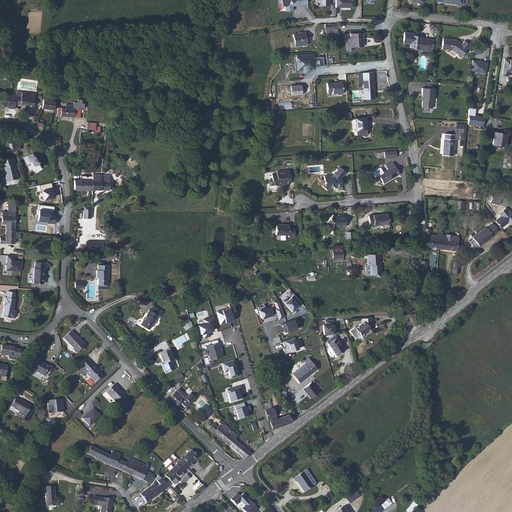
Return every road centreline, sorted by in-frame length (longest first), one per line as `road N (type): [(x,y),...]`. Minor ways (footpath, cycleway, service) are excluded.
road 1 (track): [(47,138),(58,96),(82,78),(160,75),(210,34),(293,24)]
road 2 (residential): [(235,472),(70,304)]
road 3 (residential): [(70,304),(61,162),(47,138),(0,126)]
road 4 (secondary): [(301,423),(414,337)]
road 5 (unclassified): [(414,337),(419,197)]
road 6 (unclassified): [(419,197),(390,64)]
road 7 (secondary): [(414,337),(511,259)]
road 8 (residential): [(511,32),(389,13)]
